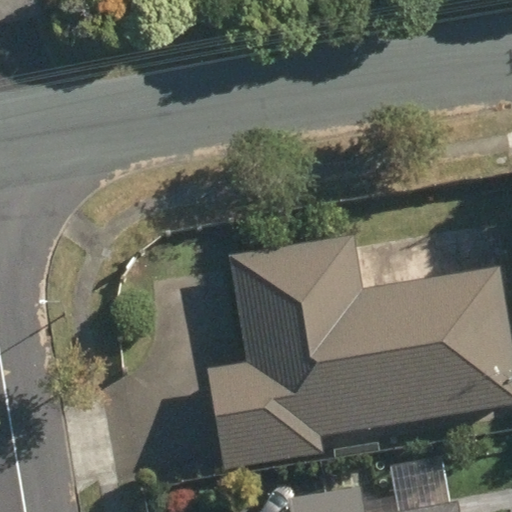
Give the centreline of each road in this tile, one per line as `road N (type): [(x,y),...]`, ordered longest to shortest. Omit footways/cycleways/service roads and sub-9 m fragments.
road 1 (residential): [(0,144),(511,53)]
road 2 (residential): [(26,511),(0,339)]
